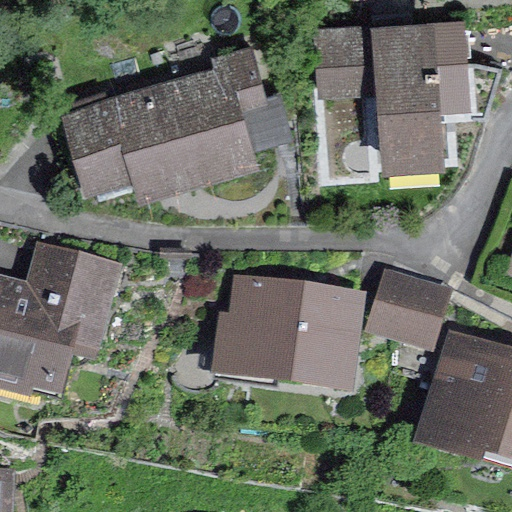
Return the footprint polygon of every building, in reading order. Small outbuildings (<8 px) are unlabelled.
[(369,14),(370,27),(310,29),(314,104),(373,101),(376,171),(432,168),(429,100),(463,99),(459,23),(410,25),(409,12),(369,14)] [(210,71),(60,114),(60,116),(76,170),(84,198),(127,186),(132,205),(255,169),(250,153),(290,141),(276,92),(265,95),(251,47),(207,59),(210,71)] [(120,272),(33,249),(23,288),(0,281),(0,405),(52,419),(66,366),(93,373),(120,272)] [(449,297),(382,276),(361,342),(428,364),(449,297)] [(344,406),(359,301),(232,283),(226,325),(213,324),(204,387),(344,406)] [(511,358),(448,337),(409,456),(511,489),(511,358)] [(0,511),(9,511),(12,474),(0,472),(0,511)]
